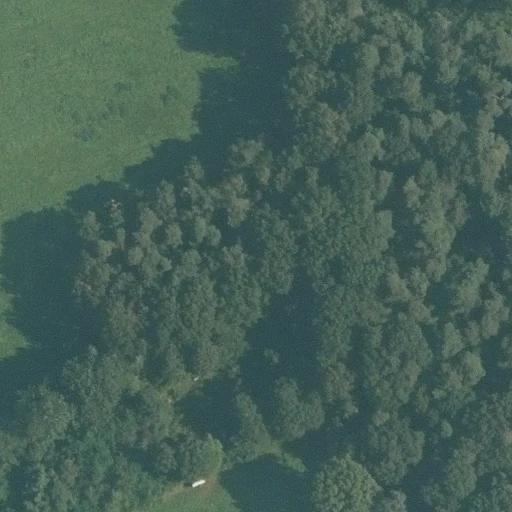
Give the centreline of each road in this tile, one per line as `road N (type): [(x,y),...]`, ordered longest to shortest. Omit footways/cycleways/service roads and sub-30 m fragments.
road 1 (track): [(348,511),(307,0)]
road 2 (track): [(321,0),(405,32),(511,97)]
